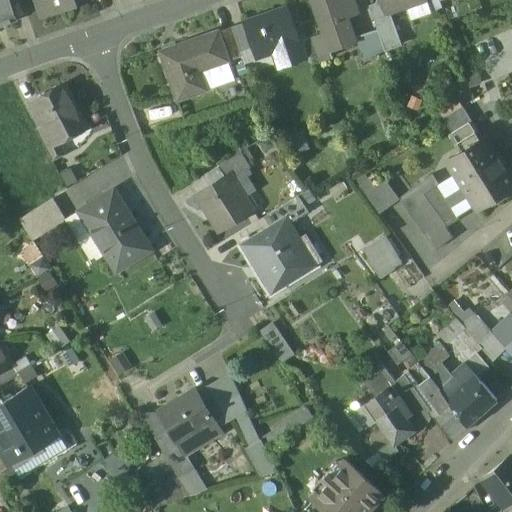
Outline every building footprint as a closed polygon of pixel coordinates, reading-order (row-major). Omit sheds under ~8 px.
[(0,0),(0,26),(17,21),(9,0),(0,0)] [(87,1),(87,0),(34,0),(40,17),(87,1)] [(354,0),(311,0),(329,52),(356,43),(344,8),(356,4),(354,0)] [(426,0),(379,0),(380,2),(385,15),(386,15),(406,8),(427,1),(426,0)] [(427,1),(406,8),(411,20),(431,13),(427,1)] [(388,20),(386,15),(385,15),(380,2),(369,6),(377,30),(385,52),(402,46),(393,18),(388,20)] [(287,6),(242,22),(243,24),(251,48),(253,53),(254,56),(276,48),(279,56),(276,58),(280,70),(307,60),(287,6)] [(251,48),(243,24),(231,28),(240,52),(251,48)] [(231,27),(218,32),(228,60),(241,56),(240,52),(231,28),(231,27)] [(377,30),(365,34),(373,56),(385,52),(377,30)] [(218,31),(159,52),(177,102),(202,92),(195,73),(227,62),(228,61),(228,60),(218,32),(218,31)] [(227,62),(195,73),(202,92),(234,80),(227,62)] [(63,85),(35,99),(48,125),(56,142),(58,141),(70,135),(67,129),(82,122),(63,85)] [(481,139),(462,107),(442,119),(462,151),(481,139)] [(56,142),(48,125),(37,130),(52,158),(64,152),(58,141),(56,142)] [(462,151),(446,161),(457,179),(475,207),(476,208),(511,185),(511,181),(484,138),(481,139),(462,151)] [(242,151),(218,166),(225,177),(231,173),(234,178),(252,167),(242,151)] [(225,177),(196,195),(219,232),(254,210),(234,178),(231,173),(225,177)] [(431,175),(417,186),(422,194),(437,184),(431,175)] [(375,188),(369,179),(358,187),(378,215),(399,199),(385,181),(375,188)] [(457,179),(440,189),(458,217),(475,207),(457,179)] [(437,184),(422,194),(446,227),(459,219),(458,217),(440,189),(437,184)] [(422,194),(417,186),(399,199),(436,250),(454,237),(446,227),(422,194)] [(111,189),(78,210),(116,271),(152,249),(130,214),(128,215),(111,189)] [(308,190),(298,196),(303,205),(314,197),(308,190)] [(298,196),(264,217),(270,227),(285,218),(289,223),(307,212),(303,205),(298,196)] [(53,198),(19,219),(33,241),(66,220),(53,198)] [(270,227),(243,244),(272,291),(310,268),(294,242),(299,239),(289,223),(285,218),(270,227)] [(322,261),(306,235),(299,239),(294,242),(310,268),(322,261)] [(385,238),(365,251),(381,278),(387,274),(387,273),(393,269),(391,266),(399,261),(385,238)] [(511,314),(491,333),(511,354),(511,315),(511,314)] [(491,335),(474,315),(462,325),(479,346),(491,335)] [(457,320),(440,333),(438,334),(444,341),(453,351),(463,363),(481,349),(479,346),(462,325),(457,320)] [(271,322),(259,330),(281,362),(292,355),(271,322)] [(0,369),(12,363),(13,362),(1,341),(0,341),(0,369)] [(444,341),(418,362),(424,371),(426,373),(433,366),(453,351),(444,341)] [(25,356),(14,363),(13,362),(12,363),(19,374),(20,373),(31,367),(31,366),(25,356)] [(394,383),(374,358),(358,371),(377,394),(377,395),(386,388),(394,383)] [(0,369),(0,384),(0,385),(19,374),(12,363),(0,369)] [(465,365),(444,380),(437,388),(467,426),(497,401),(465,365)] [(444,380),(433,366),(426,373),(437,388),(444,380)] [(37,377),(31,367),(20,373),(26,384),(37,377)] [(227,371),(206,383),(224,413),(229,421),(248,411),(227,371)] [(426,373),(424,371),(415,377),(427,396),(438,389),(437,388),(426,373)] [(394,383),(386,388),(394,399),(398,396),(399,396),(405,392),(411,400),(419,395),(404,374),(394,383)] [(224,413),(206,383),(196,390),(214,419),(224,413)] [(0,404),(0,448),(4,455),(16,447),(19,452),(37,441),(40,446),(57,436),(28,388),(3,403),(0,404)] [(194,388),(159,410),(169,427),(178,441),(179,441),(214,419),(196,390),(194,388)] [(386,388),(377,395),(377,394),(361,407),(353,413),(364,428),(377,420),(394,445),(407,435),(411,441),(424,431),(420,425),(405,404),(411,400),(405,392),(399,396),(398,396),(394,399),(386,388)] [(467,426),(438,389),(427,396),(439,414),(435,417),(450,438),(466,426),(467,426)] [(431,411),(419,395),(411,400),(405,404),(420,425),(430,418),(427,414),(431,411)] [(178,441),(169,427),(154,436),(164,453),(179,477),(195,467),(179,441),(178,441)] [(278,470),(261,438),(247,447),(263,475),(278,470)] [(164,453),(135,471),(157,506),(190,495),(179,477),(164,453)] [(332,476),(328,472),(322,478),(326,482),(313,498),(328,511),(363,511),(382,492),(346,460),(332,476)] [(511,504),(511,464),(508,460),(482,480),(504,508),(505,509),(511,504)]
